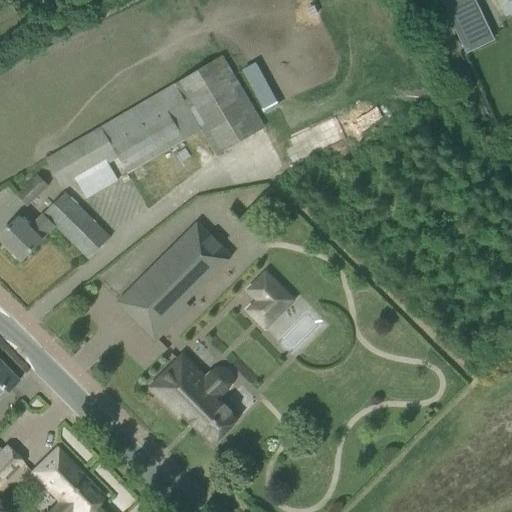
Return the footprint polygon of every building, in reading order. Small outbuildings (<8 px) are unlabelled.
[(511,0),(499,0),(506,14),(511,11),(511,0)] [(474,1),(447,14),(464,50),(491,38),(474,1)] [(474,82),(496,72),(485,48),(463,58),(474,82)] [(76,181),(86,199),(118,180),(107,162),(117,156),(128,174),(183,141),(200,128),(216,154),(263,126),(221,56),(174,84),(157,94),(45,159),(62,188),(76,181)] [(261,109),(275,102),(255,62),(241,69),(261,109)] [(17,196),(27,206),(52,180),(42,170),(17,196)] [(0,236),(0,239),(21,260),(41,240),(54,226),(88,259),(109,238),(64,192),(29,228),(19,218),(0,236)] [(184,303),(230,257),(196,223),(116,303),(154,341),(175,320),(164,308),(176,296),(184,303)] [(292,300),(265,274),(248,291),(275,317),(292,300)] [(217,397),(226,388),(229,383),(229,378),(226,374),(222,370),(216,370),(211,373),(204,380),(181,357),(150,388),(178,416),(180,414),(211,446),(238,418),(217,397)] [(0,362),(0,398),(18,381),(0,362)] [(0,484),(22,463),(6,446),(1,451),(0,449),(0,484)] [(31,472),(30,473),(57,500),(45,511),(89,511),(104,497),(56,448),(31,472)]
